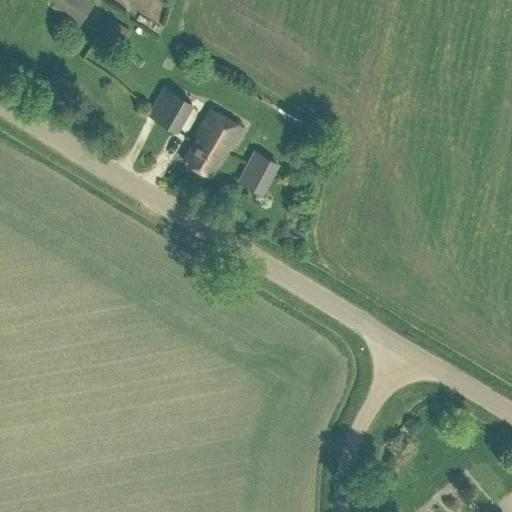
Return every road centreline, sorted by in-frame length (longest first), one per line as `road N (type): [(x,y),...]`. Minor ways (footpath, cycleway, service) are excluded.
road 1 (unclassified): [(406,351),(0,105)]
road 2 (unclassified): [(339,511),(346,452),(406,351)]
road 3 (unclassified): [(511,415),(406,351)]
